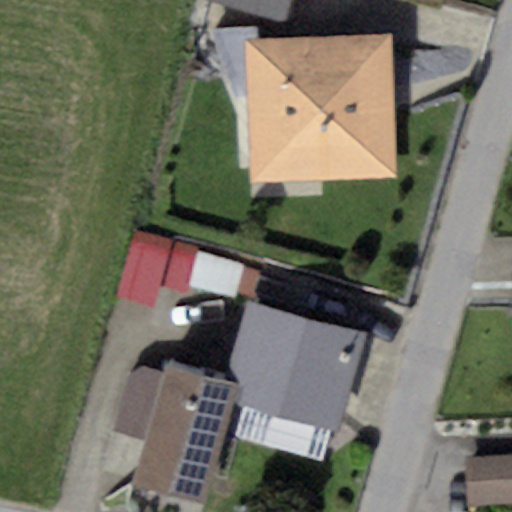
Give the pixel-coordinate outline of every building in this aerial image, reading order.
[(286,23),(292,0),(206,0),(286,23)] [(390,35),(243,42),(249,185),(397,178),(390,35)] [(197,259),(131,240),(114,296),(154,308),(161,287),(186,295),(189,285),(197,259)] [(199,255),(197,259),(189,285),(235,298),(237,291),(257,297),(264,274),(199,255)] [(363,340),(248,305),(226,379),(242,384),(236,404),(332,433),(335,434),(363,340)] [(226,379),(168,363),(131,484),(204,506),(226,435),(236,404),(242,384),(226,379)] [(236,404),(226,435),(323,464),(332,433),(236,404)] [(511,455),(464,459),(467,509),(511,506),(511,455)]
